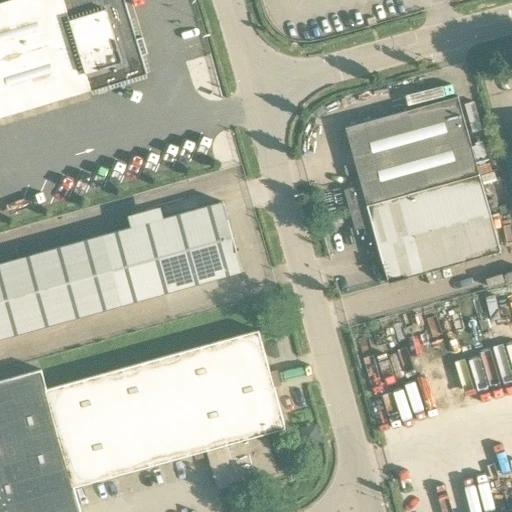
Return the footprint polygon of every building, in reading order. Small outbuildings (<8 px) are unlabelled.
[(9,0),(0,3),(0,118),(147,74),(141,57),(147,55),(142,38),(136,40),(124,0),(9,0)] [(344,191),(349,211),(479,175),(457,97),(345,128),(361,186),(344,191)] [(372,226),(388,284),(501,253),(479,175),(349,211),(355,231),(372,226)] [(0,264),(0,339),(242,272),(222,202),(0,264)] [(41,370),(0,381),(0,511),(80,511),(74,488),(206,451),(217,491),(279,474),(267,434),(285,429),(258,331),(46,390),(41,370)]
